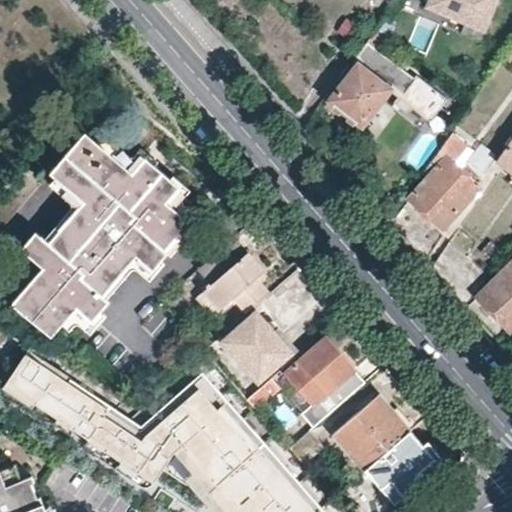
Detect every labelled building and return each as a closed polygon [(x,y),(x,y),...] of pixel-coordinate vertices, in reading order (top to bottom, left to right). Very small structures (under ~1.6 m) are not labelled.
[(428,0),(425,8),(486,33),(499,0),(428,0)] [(396,25),(384,16),(376,28),(388,37),(396,25)] [(359,26),(347,18),(337,32),(349,41),(359,26)] [(376,28),(367,41),(353,62),(356,65),(332,101),(365,125),(393,86),(405,95),(417,80),(380,51),(389,38),(388,37),(376,28)] [(153,267),(193,223),(166,200),(179,185),(146,156),(133,170),(87,131),(53,172),(84,200),(49,240),(35,229),(22,245),(43,265),(12,300),(49,334),(76,304),(91,317),(109,298),(103,291),(136,253),(153,267)] [(461,141),(450,133),(422,173),(427,178),(392,222),(426,262),(445,236),(442,233),(479,186),(473,181),(477,174),(463,164),(458,169),(447,160),(461,141)] [(511,143),(500,160),(511,168),(511,143)] [(236,298),(248,312),(264,298),(252,284),(259,277),(267,270),(236,236),(199,268),(213,284),(207,290),(223,309),(236,298)] [(468,303),(488,275),(449,240),(434,271),(437,273),(466,306),(468,303)] [(511,262),(468,303),(466,306),(501,346),(511,335),(511,262)] [(252,284),(264,298),(272,291),(259,277),(252,284)] [(217,315),(223,309),(207,290),(200,296),(217,315)] [(294,349),(285,337),(278,330),(275,332),(256,311),(222,340),(258,382),(294,349)] [(314,403),(353,367),(325,335),(286,370),(314,403)] [(326,511),(205,371),(147,421),(45,358),(43,361),(27,351),(8,383),(38,402),(36,405),(58,419),(60,415),(77,426),(75,429),(156,479),(169,458),(175,448),(228,511),(326,511)] [(271,376),(246,398),(256,408),(280,387),(271,376)] [(33,411),(38,402),(8,383),(2,392),(33,411)] [(392,416),(397,413),(378,391),(374,395),(392,416)] [(334,431),(364,467),(410,428),(397,413),(392,416),(374,395),(334,431)] [(75,429),(77,426),(60,415),(58,419),(54,424),(72,435),(75,429)] [(300,417),(279,435),(290,448),(311,429),(300,417)] [(410,428),(364,467),(392,501),(418,479),(415,474),(434,458),(410,428)] [(311,429),(290,448),(291,450),(304,464),(325,445),(311,429)] [(228,511),(175,448),(169,458),(214,511),(228,511)] [(46,511),(45,511),(47,508),(43,497),(39,496),(35,484),(36,482),(34,476),(21,481),(7,486),(2,473),(0,468),(0,511),(46,511)] [(16,468),(2,473),(7,486),(21,481),(16,468)] [(351,500),(365,511),(371,511),(381,501),(362,485),(351,500)]
